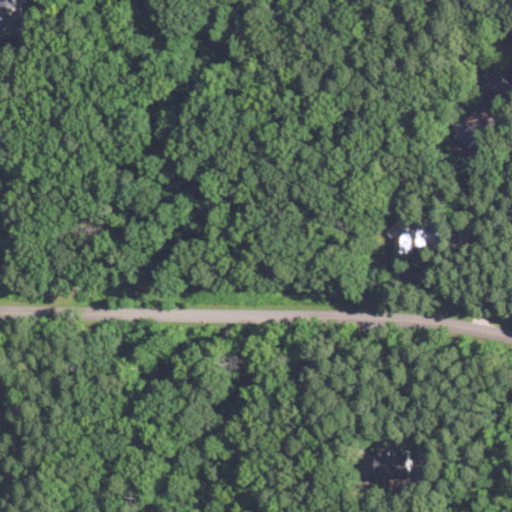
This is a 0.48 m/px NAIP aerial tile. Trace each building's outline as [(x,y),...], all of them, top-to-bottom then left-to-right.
[(20,0),(0,0),(0,10),(21,9),(20,0)] [(511,90),(511,63),(485,77),(495,99),(511,90)] [(0,161),(18,164),(22,127),(0,125),(1,113),(10,114),(12,98),(0,96),(0,161)] [(443,243),(445,222),(399,218),(397,253),(414,254),(415,241),(443,243)] [(413,478),(411,450),(380,451),(381,479),(413,478)]
